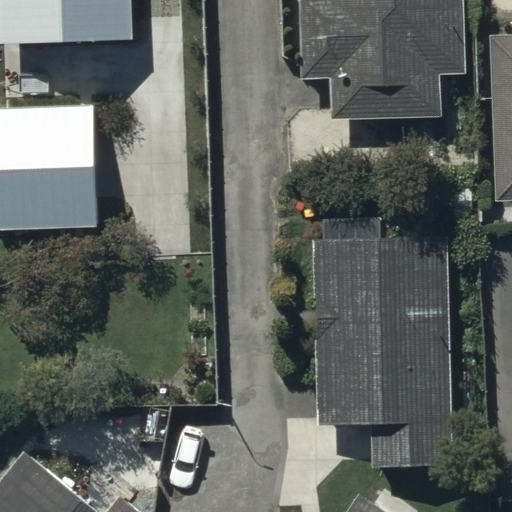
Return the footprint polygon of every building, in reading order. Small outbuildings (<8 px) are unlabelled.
[(0,0),(0,60),(31,60),(32,83),(80,81),(80,53),(83,53),(82,20),(149,18),(148,0),(0,0)] [(302,1),(303,84),(332,81),(332,124),(441,123),(441,81),(464,80),(462,0),(327,0),(327,1),(302,1)] [(511,41),(493,42),(495,204),(511,203),(511,41)] [(116,100),(117,238),(206,235),(203,100),(116,100)] [(0,103),(0,241),(87,239),(84,103),(0,103)] [(452,472),(446,241),(381,245),(380,222),(326,223),(327,247),(313,247),(318,433),(370,432),(372,474),(452,472)] [(0,511),(137,511),(124,500),(113,511),(93,511),(29,458),(0,492),(0,511)] [(407,511),(383,496),(374,509),(360,500),(351,511),(407,511)]
